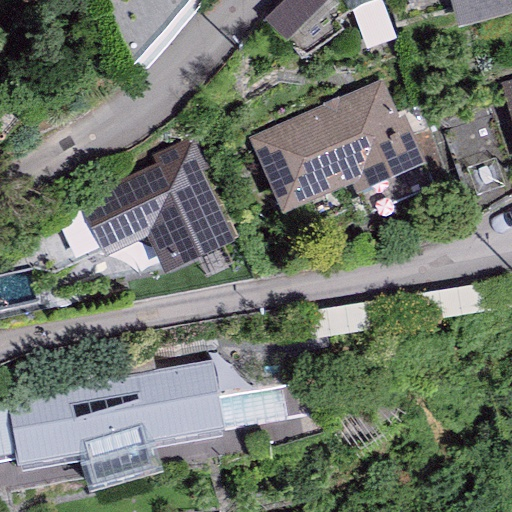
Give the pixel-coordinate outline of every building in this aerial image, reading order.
[(102,0),(136,77),(197,0),(102,0)] [(263,0),(271,10),(283,0),(263,0)] [(511,0),(447,0),(458,38),(511,23),(511,0)] [(381,83),(247,140),(282,221),(352,192),(356,202),(425,173),(403,121),(398,123),(381,83)] [(511,83),(499,86),(511,134),(511,83)] [(234,254),(185,142),(152,157),(157,169),(75,204),(103,266),(146,247),(163,285),(234,254)] [(192,367),(0,397),(0,466),(203,434),(192,367)]
